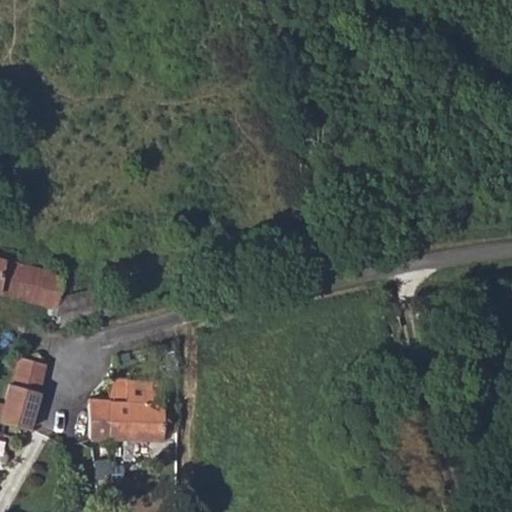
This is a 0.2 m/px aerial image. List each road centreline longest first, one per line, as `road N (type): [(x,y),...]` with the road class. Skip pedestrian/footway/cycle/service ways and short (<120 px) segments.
road 1 (track): [(458,511),(408,297),(391,278),(269,0)]
road 2 (unclassified): [(58,411),(77,351),(391,278),(511,260)]
